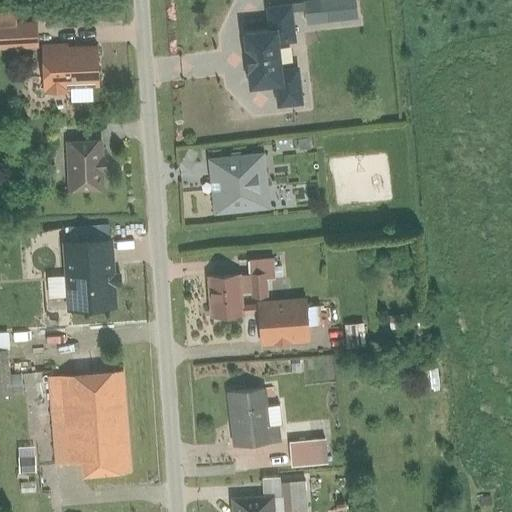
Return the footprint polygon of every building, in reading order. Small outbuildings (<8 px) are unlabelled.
[(312,23),(361,16),(358,0),(316,0),(309,1),(311,18),(312,23)] [(301,19),(311,18),(309,1),(299,2),(301,19)] [(299,2),(272,6),(274,28),(290,26),(292,40),(304,39),(301,19),(299,2)] [(45,22),(17,24),(18,47),(47,45),(45,22)] [(274,28),(247,31),(254,86),(281,82),(297,80),(295,66),(292,40),(290,26),(274,28)] [(104,44),(45,48),(48,91),(107,87),(104,44)] [(284,105),(311,101),(306,64),(295,66),(297,80),(281,82),(284,105)] [(109,188),(106,139),(73,141),(75,190),(109,188)] [(266,148),(207,155),(214,211),(272,204),(266,148)] [(116,303),(112,238),(62,242),(67,307),(116,303)] [(274,269),(273,255),(248,257),(249,271),(274,269)] [(250,294),(269,293),(268,269),(249,271),(250,289),(250,294)] [(238,271),(205,273),(208,315),(240,313),(239,289),(238,271)] [(238,271),(239,289),(250,289),(249,271),(238,271)] [(306,297),(253,300),(256,339),(308,336),(306,297)] [(362,340),(362,321),(345,321),(345,340),(362,340)] [(4,348),(0,348),(0,392),(8,392),(6,372),(4,348)] [(134,469),(126,370),(59,376),(66,461),(83,459),(84,473),(134,469)] [(24,391),(22,371),(6,372),(8,392),(24,391)] [(263,385),(226,389),(231,442),(281,438),(279,422),(267,423),(263,385)] [(323,436),(286,440),(289,464),(326,460),(323,436)] [(272,493),(271,511),(296,511),(309,511),(309,479),(278,479),(278,493),(272,493)] [(271,511),(272,493),(229,494),(229,511),(271,511)]
